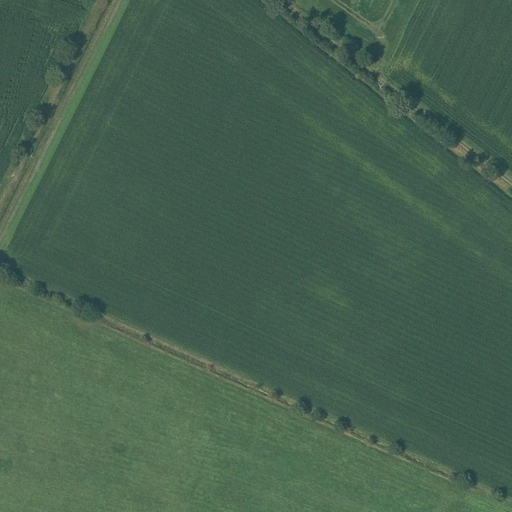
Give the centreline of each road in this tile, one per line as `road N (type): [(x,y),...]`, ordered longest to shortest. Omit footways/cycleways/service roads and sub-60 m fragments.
road 1 (track): [(275,0),(511,184)]
road 2 (track): [(101,0),(0,205)]
